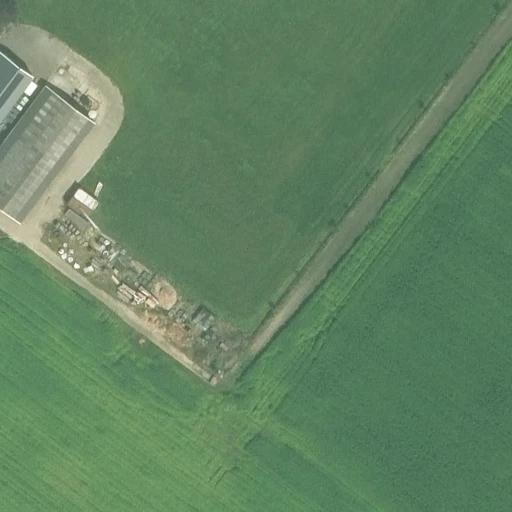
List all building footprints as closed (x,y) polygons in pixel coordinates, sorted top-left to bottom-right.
[(23,32),(10,55),(42,72),(55,50),(23,32)] [(0,116),(31,74),(0,50),(0,116)] [(0,146),(0,206),(11,215),(49,164),(84,114),(44,84),(9,134),(0,146)] [(76,190),(70,197),(86,209),(92,202),(76,190)] [(75,238),(68,250),(82,259),(103,224),(72,205),(58,228),(75,238)] [(156,270),(139,301),(155,310),(172,279),(156,270)]
